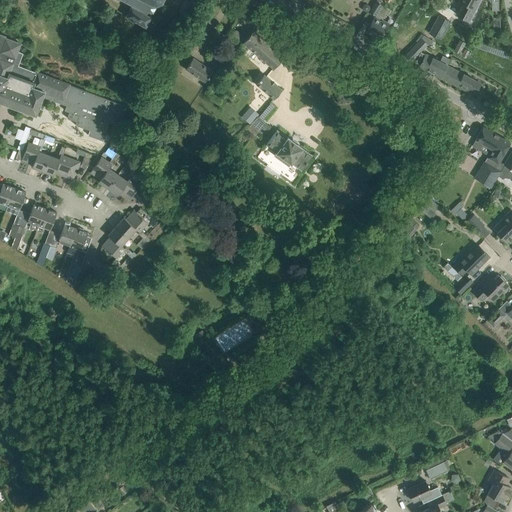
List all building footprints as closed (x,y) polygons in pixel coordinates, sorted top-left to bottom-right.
[(123,0),(132,5),(126,16),(145,27),(151,17),(150,17),(152,13),(153,12),(153,11),(155,7),(156,7),(156,6),(157,5),(157,4),(161,2),(162,3),(163,2),(162,1),(162,0),(123,0)] [(185,0),(184,0),(180,9),(179,11),(188,17),(194,5),(185,0)] [(375,16),(382,5),(385,2),(381,0),(376,0),(376,1),(369,12),(375,16)] [(470,21),(480,0),(459,0),(459,1),(463,3),(457,15),(470,21)] [(485,0),(492,3),(492,11),(499,11),(498,0),(485,0)] [(243,8),(235,4),(232,10),(239,14),(243,8)] [(440,39),(450,21),(439,15),(430,33),(440,39)] [(380,40),(385,31),(389,24),(382,20),(381,21),(374,17),(366,31),(380,40)] [(253,31),(247,38),(243,43),(258,56),(268,44),(253,31)] [(0,101),(0,102),(0,101),(3,103),(19,109),(22,110),(34,114),(36,115),(36,113),(41,101),(42,97),(43,97),(66,106),(65,110),(69,112),(68,117),(67,117),(73,119),(77,121),(75,125),(76,125),(80,127),(89,131),(89,132),(89,133),(88,135),(102,141),(103,141),(105,134),(108,126),(109,121),(110,121),(111,117),(120,120),(121,120),(126,106),(121,104),(89,92),(89,91),(86,90),(86,91),(69,85),(70,84),(68,83),(51,77),(49,76),(39,72),(37,72),(18,65),(23,53),(18,51),(21,43),(6,38),(6,36),(0,33),(0,101)] [(418,54),(427,45),(432,40),(424,35),(412,48),(418,54)] [(460,39),(453,50),(460,54),(459,55),(464,57),(466,58),(467,59),(467,58),(469,59),(471,53),(469,52),(469,51),(465,49),(463,53),(460,51),(465,43),(460,39)] [(487,44),(476,40),(474,46),(486,51),(487,44)] [(284,57),(268,44),(258,56),(273,69),(284,57)] [(420,65),(419,67),(440,78),(446,65),(447,65),(425,54),(421,52),(415,63),(420,65)] [(205,82),(207,79),(213,71),(193,58),(185,69),(205,82)] [(473,79),(446,65),(440,78),(467,92),(467,91),(475,95),(480,84),(473,80),(473,79)] [(273,99),(274,97),(281,90),(264,74),(256,83),(273,99)] [(248,109),(242,117),(250,124),(257,116),(248,109)] [(258,116),(251,125),(260,132),(264,135),(271,127),(263,120),(258,116)] [(476,140),(472,145),(479,149),(483,144),(488,147),(485,153),(488,155),(484,162),(500,171),(505,164),(504,164),(511,152),(506,149),(509,144),(510,143),(482,127),(475,139),(476,140)] [(301,170),(306,163),(312,155),(301,148),(302,147),(287,137),(277,130),(266,145),(276,152),(274,155),(289,166),(291,163),(301,170)] [(21,160),(33,164),(38,151),(39,151),(40,147),(38,146),(28,142),(25,151),(25,152),(24,152),(21,160)] [(76,153),(84,156),(82,163),(88,166),(92,154),(77,149),(76,153)] [(33,164),(32,167),(43,171),(49,155),(39,151),(38,151),(33,164)] [(500,171),(497,176),(503,180),(504,178),(511,179),(511,176),(511,151),(511,152),(504,164),(505,164),(500,171)] [(109,162),(112,164),(113,166),(120,155),(116,152),(109,162)] [(49,155),(43,171),(54,175),(55,173),(54,173),(59,159),(49,155)] [(59,159),(54,173),(55,173),(60,175),(73,180),(77,170),(77,169),(80,163),(80,162),(67,157),(63,155),(63,156),(61,155),(59,159)] [(96,164),(90,172),(100,179),(108,167),(109,168),(112,164),(109,162),(101,157),(96,164)] [(100,179),(98,181),(108,188),(118,174),(109,168),(108,167),(100,179)] [(133,169),(128,176),(129,177),(131,178),(136,172),(133,169)] [(118,174),(108,188),(118,195),(119,193),(128,181),(127,181),(118,174)] [(128,181),(119,193),(129,200),(135,192),(140,184),(131,178),(129,177),(127,181),(128,181)] [(0,202),(8,205),(14,188),(2,183),(2,184),(0,190),(0,202)] [(8,205),(6,210),(17,214),(19,210),(26,192),(14,188),(8,205)] [(133,197),(140,202),(143,198),(136,194),(133,197)] [(426,203),(421,209),(431,219),(437,212),(426,203)] [(30,214),(27,221),(31,223),(29,227),(37,230),(38,226),(45,208),(33,204),(30,214)] [(45,208),(38,226),(50,230),(57,212),(45,208)] [(461,208),(456,213),(463,220),(468,215),(461,208)] [(134,210),(126,219),(137,229),(136,229),(139,232),(141,230),(141,231),(148,223),(136,212),(134,210)] [(511,210),(492,228),(498,234),(496,236),(502,242),(504,240),(507,242),(511,236),(511,210)] [(476,231),(483,225),(483,224),(473,214),(466,221),(476,231)] [(124,217),(116,226),(129,237),(136,229),(137,229),(126,219),(124,217)] [(152,218),(149,221),(156,227),(158,223),(152,218)] [(409,222),(402,230),(408,235),(415,227),(409,222)] [(11,229),(9,235),(15,237),(19,225),(14,223),(13,223),(11,229)] [(58,241),(69,246),(76,228),(64,224),(58,241)] [(18,231),(12,247),(18,249),(22,238),(23,233),(24,234),(26,227),(20,225),(18,231)] [(116,226),(108,235),(110,236),(121,246),(121,245),(129,237),(116,226)] [(76,228),(69,246),(67,252),(74,255),(76,248),(86,252),(90,240),(91,238),(86,236),(88,233),(83,231),(84,229),(78,227),(77,229),(76,228)] [(142,238),(137,244),(141,248),(142,249),(150,239),(147,236),(141,231),(141,230),(139,232),(138,234),(142,238)] [(54,235),(49,233),(45,244),(44,243),(42,249),(40,255),(46,257),(50,245),(54,235)] [(110,236),(102,245),(116,258),(123,251),(123,250),(125,248),(121,245),(121,246),(110,236)] [(56,248),(50,245),(46,257),(52,260),(54,254),(56,248)] [(490,257),(483,250),(478,245),(460,263),(458,261),(453,266),(461,275),(466,270),(471,275),(490,257)] [(125,248),(123,250),(129,256),(132,259),(136,254),(133,251),(132,253),(126,247),(125,248)] [(118,269),(121,265),(114,260),(112,263),(118,269)] [(461,277),(447,262),(443,267),(457,281),(461,277)] [(79,272),(81,266),(75,263),(73,269),(71,275),(77,277),(79,272)] [(508,285),(505,282),(506,281),(501,275),(500,276),(498,275),(494,278),(490,274),(472,291),(482,301),(488,295),(493,300),(508,285)] [(472,282),(466,276),(454,288),(460,294),(472,282)] [(499,309),(488,321),(493,326),(505,315),(499,309)] [(250,324),(256,335),(262,331),(256,321),(250,324)] [(502,433),(511,440),(511,429),(510,428),(502,433)] [(511,443),(511,440),(502,433),(499,430),(489,435),(496,440),(494,443),(506,452),(509,454),(503,461),(511,468),(511,449),(509,447),(511,443)] [(448,470),(444,461),(426,470),(430,479),(448,470)] [(509,478),(500,473),(494,470),(488,480),(493,483),(488,493),(502,502),(507,494),(508,494),(510,490),(510,489),(511,488),(505,485),(509,478)] [(458,474),(452,474),(451,481),(456,484),(461,480),(458,474)] [(413,502),(422,497),(431,493),(425,481),(407,489),(408,491),(406,492),(408,496),(410,496),(413,502)] [(440,511),(438,508),(446,504),(441,495),(427,501),(429,507),(418,511),(440,511)]
